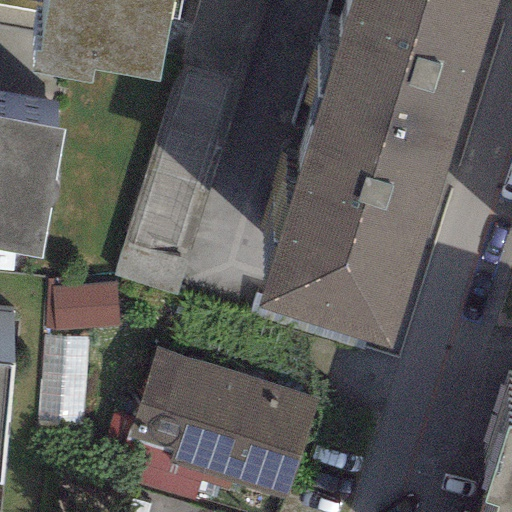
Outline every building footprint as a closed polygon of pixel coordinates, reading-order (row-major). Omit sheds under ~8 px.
[(0,0),(0,6),(32,12),(44,14),(46,0),(0,0)] [(31,51),(27,73),(90,84),(92,70),(155,82),(170,0),(46,0),(44,14),(37,52),(31,51)] [(266,0),(194,0),(109,274),(175,295),(266,0)] [(351,0),(319,102),(454,143),(498,0),(351,0)] [(391,349),(454,143),(319,102),(256,308),(391,349)] [(0,117),(0,246),(42,254),(63,128),(0,117)] [(113,284),(52,286),(54,331),(115,329),(113,284)] [(284,499),(317,399),(155,346),(125,438),(171,453),(168,461),(284,499)] [(0,472),(10,368),(0,366),(0,472)] [(511,511),(511,430),(505,428),(482,503),(496,507),(494,511),(511,511)]
